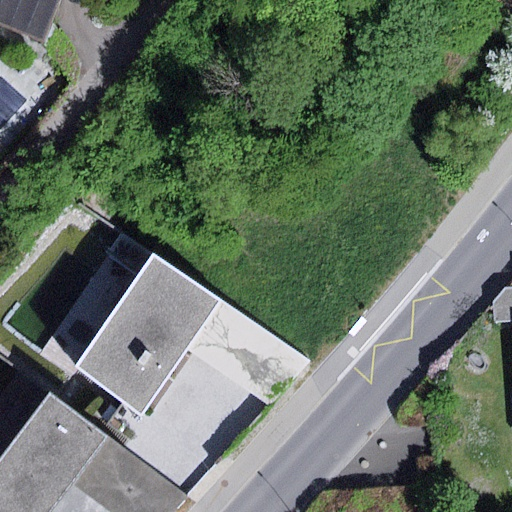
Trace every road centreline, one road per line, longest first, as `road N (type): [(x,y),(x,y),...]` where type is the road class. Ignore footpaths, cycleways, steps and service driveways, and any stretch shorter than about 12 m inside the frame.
road 1 (residential): [(262,511),(511,222)]
road 2 (residential): [(160,0),(0,182)]
